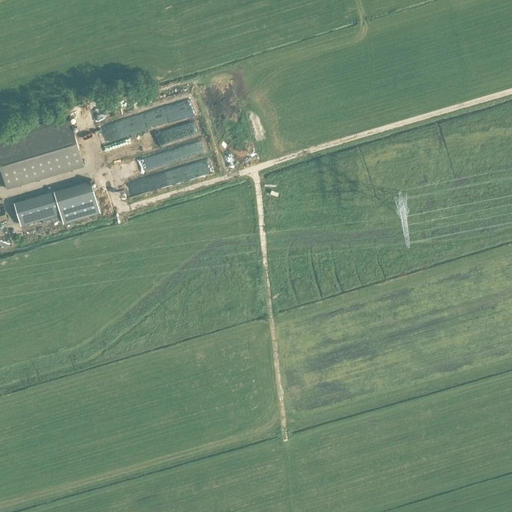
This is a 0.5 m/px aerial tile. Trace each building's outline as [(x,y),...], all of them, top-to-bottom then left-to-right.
[(171,86),(164,87),(165,94),(172,93),(171,86)] [(131,96),(91,107),(95,123),(136,112),(131,96)] [(163,100),(167,107),(171,105),(168,98),(163,100)] [(0,134),(0,168),(6,189),(83,166),(68,115),(0,134)] [(162,129),(165,141),(194,133),(190,122),(162,129)] [(124,137),(99,144),(102,154),(139,144),(138,138),(125,141),(124,137)] [(259,153),(263,156),(267,149),(263,146),(259,153)] [(148,187),(159,184),(155,172),(144,176),(148,187)] [(52,183),(54,190),(63,220),(99,209),(88,173),(52,183)] [(54,190),(14,201),(21,225),(61,213),(54,190)]
